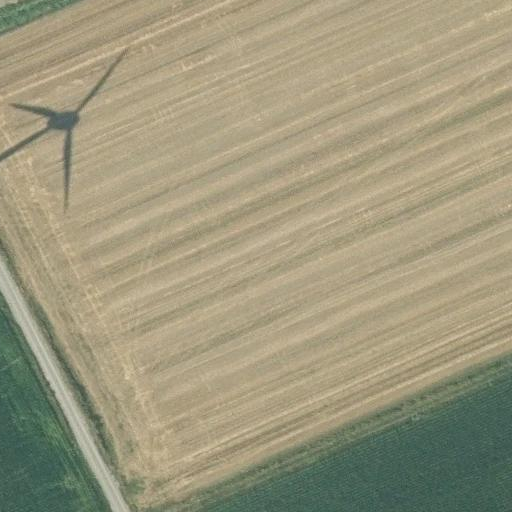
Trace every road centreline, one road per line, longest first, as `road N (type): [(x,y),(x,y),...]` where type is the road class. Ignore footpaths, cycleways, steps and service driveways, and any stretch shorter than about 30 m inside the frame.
road 1 (track): [(511,363),(171,511)]
road 2 (track): [(0,267),(122,511)]
